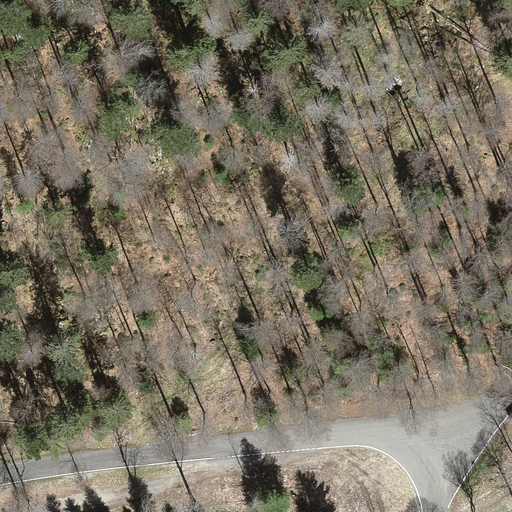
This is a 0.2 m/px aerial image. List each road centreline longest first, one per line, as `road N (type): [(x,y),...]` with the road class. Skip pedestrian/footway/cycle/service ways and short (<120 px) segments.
road 1 (tertiary): [(418,454),(390,437),(344,433),(0,474)]
road 2 (track): [(75,511),(219,467),(264,442)]
